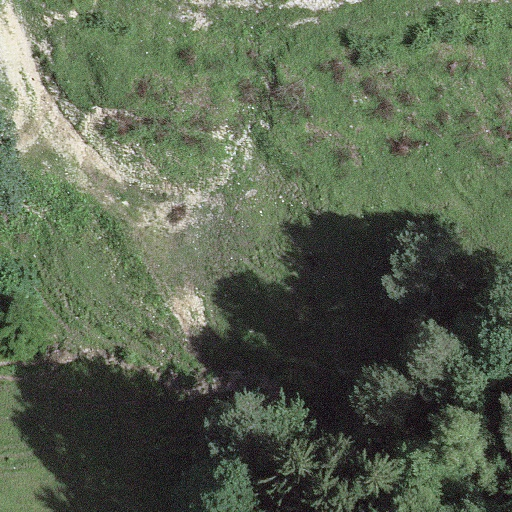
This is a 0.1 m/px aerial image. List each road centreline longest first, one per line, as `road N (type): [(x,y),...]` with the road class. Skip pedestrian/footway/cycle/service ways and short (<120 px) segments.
road 1 (track): [(165,0),(301,15),(405,0)]
road 2 (track): [(0,131),(32,112),(39,81),(28,39),(5,0)]
